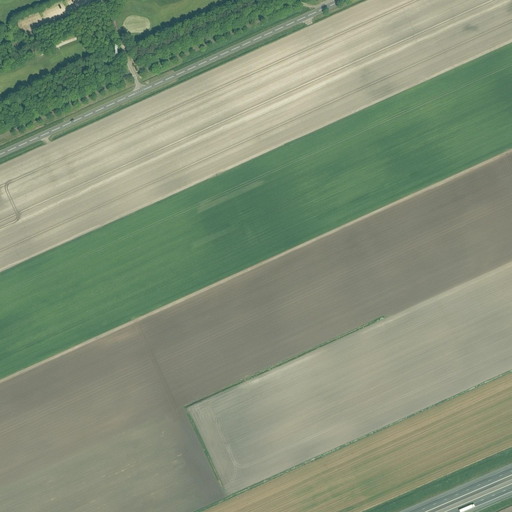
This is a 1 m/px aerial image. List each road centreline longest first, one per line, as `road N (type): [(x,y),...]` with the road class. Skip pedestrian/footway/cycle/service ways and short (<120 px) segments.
road 1 (track): [(511,151),(0,381)]
road 2 (tertiary): [(0,154),(344,0)]
